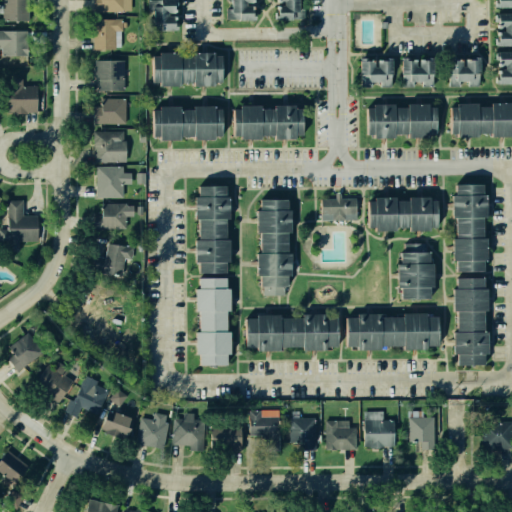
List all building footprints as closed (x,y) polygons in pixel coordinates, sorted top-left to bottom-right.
[(28,21),(28,0),(2,0),(2,20),(28,21)] [(124,11),(124,0),(92,0),(92,11),(124,11)] [(180,29),(179,0),(147,0),(148,30),(180,29)] [(227,0),(251,0),(253,18),(226,18),(227,0)] [(269,0),(300,0),(302,18),(270,17),(269,0)] [(494,15),(511,15),(511,44),(495,44),(494,15)] [(91,19),(91,51),(118,51),(118,19),(91,19)] [(28,55),(27,29),(0,29),(0,47),(1,47),(1,56),(28,55)] [(223,84),(223,51),(153,52),(153,85),(223,84)] [(511,82),(495,83),(494,53),(511,53),(511,82)] [(479,85),(478,58),(446,59),(447,85),(479,85)] [(433,86),(433,59),(400,59),(400,86),(433,86)] [(391,86),(391,60),(360,60),(360,86),(391,86)] [(95,61),(95,91),(123,91),(123,61),(95,61)] [(36,113),(36,85),(5,86),(6,114),(36,113)] [(98,96),(98,102),(90,102),(90,123),(122,124),(122,97),(98,96)] [(304,137),(303,104),(232,106),(233,139),(304,137)] [(451,105),(511,104),(511,137),(451,138),(451,105)] [(222,139),(222,105),(152,106),(153,140),(222,139)] [(366,105),(438,106),(438,138),(366,138),(366,105)] [(92,130),(122,130),(122,162),(92,162),(92,130)] [(94,167),(121,167),(121,171),(128,171),(128,183),(121,183),(121,197),(95,197),(94,167)] [(135,182),(145,182),(146,172),(135,171),(135,182)] [(489,269),(487,184),(449,185),(450,270),(489,269)] [(233,185),(195,185),(195,272),(234,272),(233,185)] [(356,218),(356,194),(320,193),(319,218),(356,218)] [(439,230),(439,196),(368,197),(368,231),(439,230)] [(24,213),(39,213),(39,241),(17,241),(17,250),(9,250),(9,239),(0,239),(0,223),(6,223),(6,199),(24,199),(24,213)] [(294,293),(292,200),(254,201),(257,294),(294,293)] [(90,214),(99,214),(99,203),(123,203),(123,206),(130,206),(130,216),(124,216),(124,227),(90,227),(90,214)] [(117,275),(120,256),(127,257),(129,248),(105,244),(103,258),(91,256),(89,271),(117,275)] [(434,299),(435,253),(395,252),(394,298),(434,299)] [(490,363),(489,275),(452,275),(453,363),(490,363)] [(232,364),(231,277),(195,277),(196,364),(232,364)] [(345,349),(440,349),(439,313),(345,313),(345,349)] [(340,351),(339,315),(245,316),(245,352),(340,351)] [(27,332),(42,352),(17,371),(8,358),(15,353),(9,345),(27,332)] [(48,364),(53,367),(57,361),(69,368),(65,375),(73,380),(58,402),(33,386),(48,364)] [(107,389),(94,384),(92,389),(79,384),(74,399),(68,397),(62,412),(93,424),(107,389)] [(118,405),(126,394),(117,387),(109,397),(118,405)] [(100,428),(125,437),(132,418),(106,409),(100,428)] [(278,409),(249,409),(249,434),(263,434),(264,449),(279,449),(278,409)] [(203,449),(203,419),(195,419),(195,412),(183,411),(183,417),(172,417),(171,443),(191,444),(190,449),(203,449)] [(407,416),(434,416),(434,448),(421,448),(421,442),(406,442),(407,416)] [(162,448),(167,422),(139,417),(134,443),(162,448)] [(315,449),(314,417),(289,417),(289,441),(300,441),(300,449),(315,449)] [(324,420),(325,448),(356,447),(356,425),(349,426),(349,420),(324,420)] [(394,447),(394,420),(365,420),(365,447),(394,447)] [(511,447),(511,421),(482,422),(482,449),(511,447)] [(209,449),(241,449),(242,424),(210,423),(209,449)] [(0,458),(7,449),(29,467),(15,485),(0,472),(0,458)] [(5,503),(16,509),(23,496),(12,490),(5,503)] [(116,511),(118,505),(87,499),(84,511),(116,511)]
